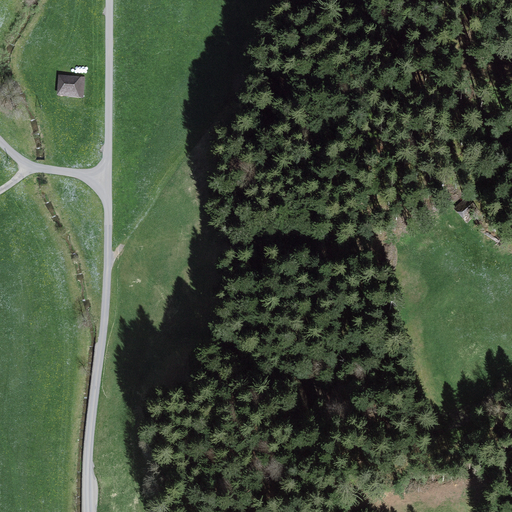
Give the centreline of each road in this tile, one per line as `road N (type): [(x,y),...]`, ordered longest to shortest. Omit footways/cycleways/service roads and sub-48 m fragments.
road 1 (track): [(88,511),(108,179)]
road 2 (track): [(108,179),(108,0)]
